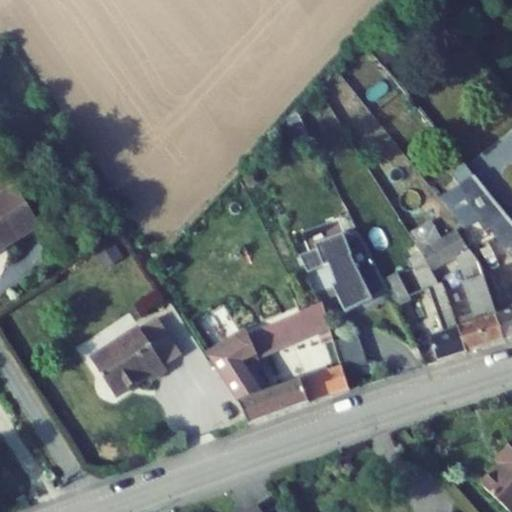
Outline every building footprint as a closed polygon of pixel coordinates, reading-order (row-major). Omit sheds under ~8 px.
[(409,45),(409,36),(403,30),(396,30),(391,34),(389,41),(394,50),(402,50),(409,45)] [(481,55),(493,45),(485,33),(471,43),(481,55)] [(303,111),(322,157),(348,146),(329,100),(303,111)] [(42,124),(47,133),(59,126),(53,118),(42,124)] [(59,127),(59,126),(47,133),(39,138),(50,158),(71,145),(59,127)] [(511,312),(498,317),(506,342),(511,340),(511,222),(478,181),(462,190),(485,232),(492,228),(505,249),(511,245),(511,312)] [(6,246),(40,225),(17,187),(0,197),(0,245),(4,243),(6,246)] [(410,235),(417,246),(421,253),(425,259),(432,272),(459,257),(467,283),(465,284),(475,314),(457,321),(468,355),(506,342),(498,317),(480,263),(457,233),(442,240),(431,222),(410,235)] [(388,292),(361,238),(346,243),(344,236),(315,247),(317,251),(300,257),(308,275),(329,267),(336,287),(332,288),(346,315),(373,302),(372,301),(388,292)] [(421,253),(410,259),(413,264),(425,259),(421,253)] [(432,339),(440,363),(468,355),(457,321),(456,321),(443,284),(439,285),(432,272),(425,259),(413,264),(425,292),(430,290),(446,334),(432,339)] [(384,281),(398,308),(412,300),(398,274),(384,281)] [(185,324),(200,314),(190,299),(175,308),(185,324)] [(345,373),(343,368),(266,394),(249,366),(255,364),(254,361),(331,327),(323,303),(244,338),(209,359),(210,360),(240,404),(251,427),(334,397),(351,391),(345,373)] [(165,367),(182,356),(158,318),(141,330),(165,367)] [(150,376),(153,381),(168,371),(165,367),(141,330),(140,328),(91,359),(117,399),(150,376)] [(336,343),(343,368),(345,373),(368,365),(359,336),(336,343)] [(500,467),(482,485),(509,511),(511,511),(511,443),(501,455),(506,460),(500,467)] [(501,455),(495,462),(500,467),(506,460),(501,455)]
